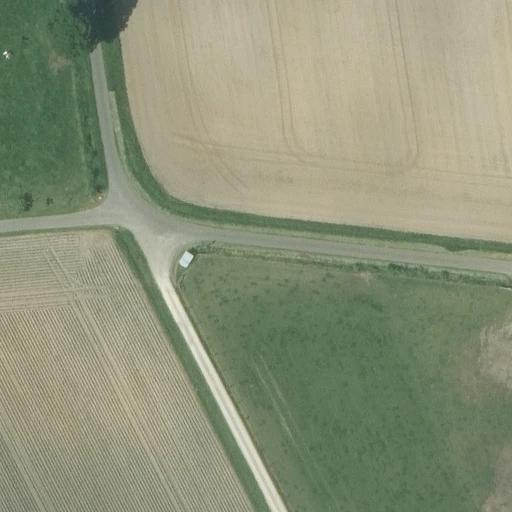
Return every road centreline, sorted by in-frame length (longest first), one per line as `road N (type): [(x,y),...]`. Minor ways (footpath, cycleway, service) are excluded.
road 1 (unclassified): [(511,273),(195,237),(135,222)]
road 2 (unclassified): [(135,222),(281,511)]
road 3 (unclassified): [(94,0),(135,222)]
road 4 (unclassified): [(135,222),(0,232)]
